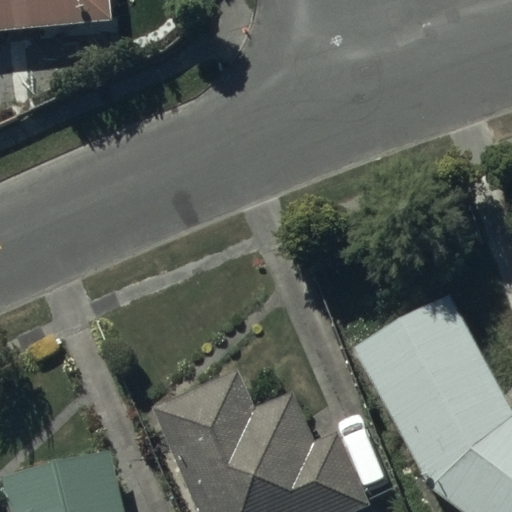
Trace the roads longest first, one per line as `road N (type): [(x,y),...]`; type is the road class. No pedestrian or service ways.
road 1 (residential): [(0,259),(372,107)]
road 2 (residential): [(372,107),(511,60)]
